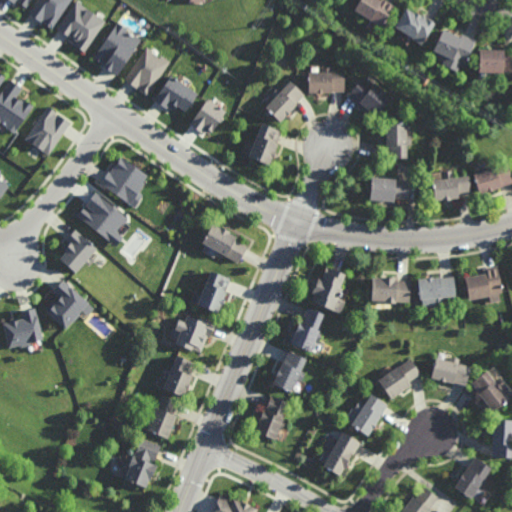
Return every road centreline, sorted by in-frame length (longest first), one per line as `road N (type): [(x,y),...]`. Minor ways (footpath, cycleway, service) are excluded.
road 1 (residential): [(511,226),(407,240),(299,222),(211,180),(0,28)]
road 2 (residential): [(327,144),(179,511)]
road 3 (residential): [(114,111),(27,232),(0,243)]
road 4 (residential): [(333,511),(207,448)]
